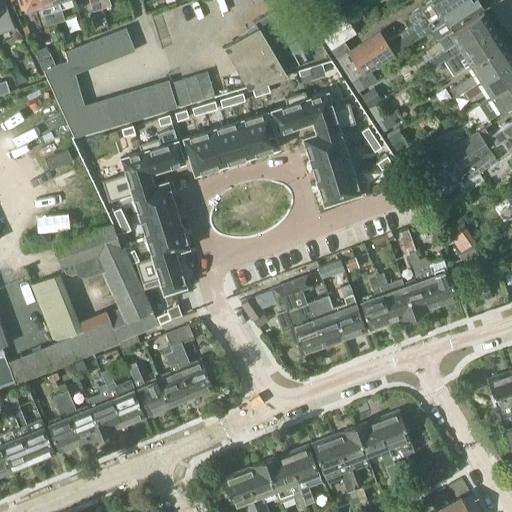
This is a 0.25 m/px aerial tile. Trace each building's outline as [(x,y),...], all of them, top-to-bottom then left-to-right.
[(0,0),(0,32),(16,28),(5,0),(0,0)] [(56,23),(48,0),(22,0),(26,12),(40,8),(46,26),(56,23)] [(48,0),(56,23),(65,20),(59,2),(65,0),(48,0)] [(88,0),(92,11),(102,8),(99,0),(88,0)] [(99,0),(102,8),(111,5),(109,0),(99,0)] [(264,0),(271,10),(252,20),(257,28),(284,71),(299,63),(293,52),(313,40),(290,0),(289,0),(264,0)] [(369,68),(430,29),(429,28),(433,25),(431,22),(463,0),(433,0),(407,17),(412,24),(386,40),(380,31),(350,50),(344,40),(331,49),(351,80),(369,68)] [(429,28),(430,29),(436,39),(482,9),(476,0),(463,0),(431,22),(433,25),(429,28)] [(444,60),(444,61),(495,29),(484,12),(440,41),(446,51),(444,52),(444,51),(429,61),(433,67),(444,60)] [(331,49),(344,40),(356,32),(344,14),(318,30),(331,49)] [(112,33),(121,55),(135,50),(126,27),(112,33)] [(257,28),(225,46),(248,85),(251,84),(259,81),(285,73),(284,71),(257,28)] [(504,43),(495,29),(444,61),(454,75),(470,64),(504,43)] [(109,60),(121,55),(112,33),(100,37),(109,60)] [(74,45),(71,37),(60,41),(63,48),(74,45)] [(94,40),(89,42),(98,64),(109,60),(100,37),(94,40)] [(98,64),(89,42),(77,46),(86,69),(98,64)] [(511,59),(511,55),(504,43),(470,64),(475,72),(449,89),(454,97),(464,91),(511,59)] [(35,52),(43,70),(55,65),(47,46),(35,52)] [(75,73),(86,69),(77,46),(65,51),(68,60),(44,70),(50,83),(74,74),(75,73)] [(511,81),(511,59),(464,91),(469,99),(486,88),(490,95),(491,95),(511,81)] [(310,66),(299,70),(301,77),(312,74),(310,66)] [(369,68),(351,80),(358,91),(377,80),(369,68)] [(299,70),(287,73),(289,81),(301,77),(299,70)] [(196,74),(203,98),(215,95),(207,71),(196,74)] [(16,84),(29,81),(20,73),(14,80),(16,84)] [(80,89),(75,73),(74,74),(50,83),(56,97),(80,89)] [(195,74),(184,78),(191,102),(203,99),(195,74)] [(180,106),(191,102),(184,78),(172,82),(180,106)] [(156,83),(164,110),(177,106),(169,79),(156,83)] [(0,94),(10,91),(6,80),(0,81),(0,94)] [(259,81),(251,84),(255,95),(262,93),(259,81)] [(511,106),(511,81),(491,95),(490,95),(478,104),(489,121),(511,106)] [(156,83),(144,87),(152,114),(164,110),(156,83)] [(361,95),(370,108),(381,101),(380,99),(383,97),(376,85),(361,95)] [(144,87),(132,90),(140,117),(152,114),(144,87)] [(62,111),(84,104),(80,89),(56,97),(62,111)] [(127,121),(140,117),(132,90),(119,94),(127,121)] [(287,104),(271,109),(278,132),(312,121),(313,120),(306,98),(307,98),(305,91),(285,97),(287,104)] [(307,98),(306,98),(313,120),(312,121),(316,133),(316,134),(339,126),(339,127),(346,125),(340,105),(333,107),(328,91),(307,98)] [(243,92),(231,96),(234,103),(245,100),(243,92)] [(107,98),(115,124),(127,121),(119,94),(107,98)] [(231,96),(220,99),(222,107),(234,103),(231,96)] [(103,128),(115,124),(107,98),(95,101),(103,128)] [(215,100),(204,104),(206,111),(218,108),(215,100)] [(84,104),(62,111),(74,137),(103,128),(95,101),(84,104)] [(378,122),(389,115),(381,101),(370,108),(378,122)] [(204,104),(192,107),(195,115),(206,111),(204,104)] [(186,109),(175,112),(177,120),(189,117),(186,109)] [(267,110),(252,115),(264,152),(279,147),(267,110)] [(393,112),(389,115),(378,122),(384,130),(395,123),(393,119),(396,117),(393,112)] [(169,114),(158,117),(160,125),(172,122),(169,114)] [(252,115),(239,119),(250,156),(264,152),(252,115)] [(239,119),(225,124),(237,160),(250,156),(239,119)] [(433,161),(417,171),(408,177),(428,207),(459,185),(480,172),(511,150),(511,121),(490,136),(484,127),(447,150),(448,151),(433,161)] [(225,124),(211,128),(223,165),(237,160),(225,124)] [(316,133),(302,137),(310,160),(346,148),(339,127),(339,126),(316,134),(316,133)] [(368,127),(362,131),(368,141),(375,137),(368,127)] [(211,128),(198,132),(209,169),(223,165),(211,128)] [(399,130),(388,137),(396,150),(407,143),(399,130)] [(198,132),(183,137),(195,174),(209,169),(198,132)] [(92,137),(81,140),(83,148),(95,144),(92,137)] [(159,137),(139,144),(141,150),(142,150),(149,173),(150,173),(185,162),(177,139),(161,144),(159,137)] [(375,137),(368,141),(375,151),(381,147),(375,137)] [(404,151),(417,171),(433,161),(420,140),(404,151)] [(346,148),(310,160),(317,181),(353,170),(346,148)] [(125,173),(118,175),(125,196),(132,194),(131,192),(154,185),(154,184),(150,173),(149,173),(142,150),(141,150),(120,157),(125,173)] [(511,153),(487,169),(496,183),(511,173),(511,153)] [(387,156),(377,162),(382,169),(392,162),(387,156)] [(353,170),(317,181),(324,204),(360,193),(353,170)] [(485,180),(480,172),(459,185),(464,194),(485,180)] [(154,185),(131,192),(132,194),(138,214),(175,203),(168,180),(154,184),(154,185)] [(175,203),(138,214),(145,236),(182,224),(175,203)] [(120,207),(113,211),(118,222),(126,218),(120,207)] [(126,218),(118,222),(123,233),(131,229),(126,218)] [(59,243),(53,245),(62,269),(64,268),(65,271),(71,274),(77,272),(83,278),(103,271),(120,309),(108,314),(110,320),(119,340),(132,335),(136,333),(158,324),(131,263),(126,252),(123,246),(122,248),(113,223),(59,243)] [(182,224),(145,236),(152,257),(152,258),(175,250),(175,251),(189,247),(182,224)] [(467,277),(483,271),(474,248),(459,254),(467,277)] [(133,249),(126,252),(131,263),(138,260),(133,249)] [(152,257),(145,259),(152,279),(158,277),(164,293),(186,286),(175,251),(175,250),(152,258),(152,257)] [(417,280),(404,285),(414,314),(427,309),(426,307),(435,304),(419,259),(416,251),(408,254),(414,271),(417,280)] [(355,256),(345,260),(349,270),(359,267),(355,256)] [(426,256),(419,259),(435,304),(444,300),(445,303),(455,299),(455,297),(457,296),(448,270),(433,275),(426,256)] [(321,276),(344,268),(341,259),(318,267),(321,276)] [(383,271),(375,274),(391,319),(400,316),(401,319),(414,314),(404,285),(403,285),(401,278),(388,283),(383,271)] [(374,296),(360,301),(369,327),(372,326),(372,329),(383,325),(382,323),(391,319),(375,274),(367,277),(374,296)] [(307,275),(298,278),(302,290),(310,287),(312,287),(307,275)] [(298,278),(272,288),(278,305),(283,304),(285,310),(276,313),(283,330),(291,327),(291,329),(289,330),(293,340),(295,339),(300,352),(302,351),(303,354),(314,350),(313,348),(322,344),(307,302),(302,290),(298,278)] [(41,279),(30,284),(32,288),(43,317),(45,321),(62,314),(50,284),(41,279)] [(346,305),(334,310),(345,339),(357,334),(356,332),(366,328),(349,283),(340,287),(346,305)] [(334,310),(328,294),(307,302),(322,344),(332,341),(332,343),(345,339),(334,310)] [(253,295),(241,303),(253,319),(264,312),(253,295)] [(171,319),(168,311),(157,316),(160,324),(171,319)] [(110,320),(54,342),(63,366),(119,343),(120,342),(119,340),(110,320)] [(188,324),(164,332),(170,346),(171,346),(191,395),(200,391),(201,394),(211,389),(210,387),(213,386),(207,373),(210,372),(206,362),(203,363),(202,360),(191,365),(181,341),(193,336),(188,324)] [(2,346),(0,346),(0,388),(15,382),(2,346)] [(172,372),(159,378),(171,406),(183,401),(182,399),(191,395),(171,346),(170,346),(162,349),(172,372)] [(75,363),(78,372),(87,369),(83,359),(75,363)] [(136,362),(128,365),(148,413),(158,409),(159,411),(171,406),(159,378),(145,384),(136,362)] [(109,369),(101,372),(105,383),(106,382),(122,423),(132,419),(133,422),(143,417),(142,415),(144,414),(130,380),(116,385),(109,369)] [(511,427),(505,430),(511,449),(511,379),(510,374),(501,377),(500,375),(489,379),(490,381),(487,382),(492,395),(489,396),(493,406),(495,405),(496,408),(499,407),(503,418),(511,414),(511,427)] [(101,392),(87,398),(91,406),(102,434),(115,429),(114,426),(122,423),(106,382),(105,383),(98,385),(101,392)] [(67,390),(60,393),(80,440),(88,437),(89,439),(102,434),(91,406),(76,412),(67,390)] [(62,418),(47,423),(58,449),(60,448),(61,451),(72,447),(71,444),(80,440),(60,393),(53,396),(62,418)] [(10,402),(3,405),(5,411),(11,408),(12,408),(10,402)] [(12,408),(11,408),(33,460),(42,456),(43,458),(53,454),(52,452),(55,451),(41,418),(27,424),(19,405),(12,408)] [(11,429),(0,433),(0,440),(13,471),(25,466),(24,464),(33,460),(11,408),(5,411),(4,411),(11,429)] [(400,412),(378,420),(393,460),(416,451),(410,436),(412,435),(408,423),(405,424),(400,412)] [(365,455),(366,454),(379,449),(389,475),(397,472),(394,465),(393,460),(378,420),(369,423),(368,421),(355,426),(365,455)] [(365,455),(355,426),(343,431),(343,433),(334,437),(353,486),(362,483),(356,468),(369,463),(366,454),(365,455)] [(353,486),(334,437),(312,445),(325,479),(326,479),(328,483),(341,478),(346,493),(348,492),(355,508),(360,505),(354,490),(355,489),(353,486)] [(0,474),(0,476),(13,471),(0,440),(0,474)] [(286,455),(296,481),(299,488),(303,499),(306,503),(314,500),(308,486),(322,481),(319,473),(310,446),(309,447),(286,455)] [(303,499),(299,488),(296,481),(286,455),(279,458),(278,456),(265,461),(276,489),(275,489),(280,502),(294,497),(298,507),(306,504),(306,503),(303,499)] [(244,471),(259,511),(268,511),(262,494),(275,489),(276,489),(265,461),(252,465),(253,468),(244,471)] [(429,485),(450,474),(444,462),(423,474),(429,485)] [(259,511),(244,471),(222,480),(226,491),(225,491),(228,502),(230,502),(231,506),(245,501),(248,511),(259,511)] [(354,490),(360,505),(368,502),(362,486),(355,489),(354,490)] [(388,489),(380,492),(386,509),(394,505),(388,489)] [(436,496),(444,511),(468,511),(460,496),(447,503),(444,494),(436,496)] [(444,511),(436,496),(431,501),(435,510),(430,511),(444,511)]
